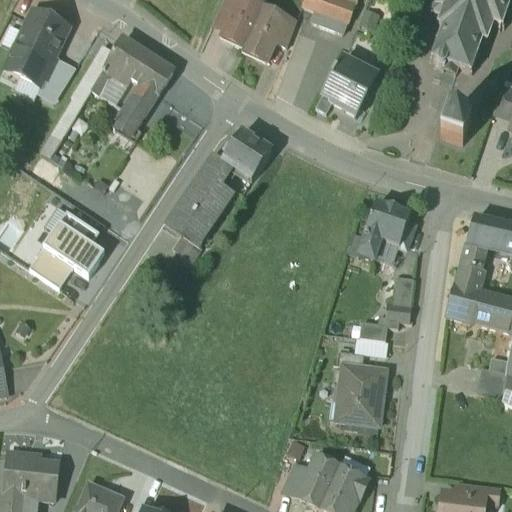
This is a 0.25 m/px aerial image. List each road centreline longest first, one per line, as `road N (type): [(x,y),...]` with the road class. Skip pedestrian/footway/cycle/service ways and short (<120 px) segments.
road 1 (residential): [(240,106),(31,411)]
road 2 (residential): [(403,511),(444,199)]
road 3 (residential): [(245,511),(31,411)]
road 4 (residential): [(240,106),(330,162),(444,199)]
road 5 (residential): [(83,0),(240,106)]
